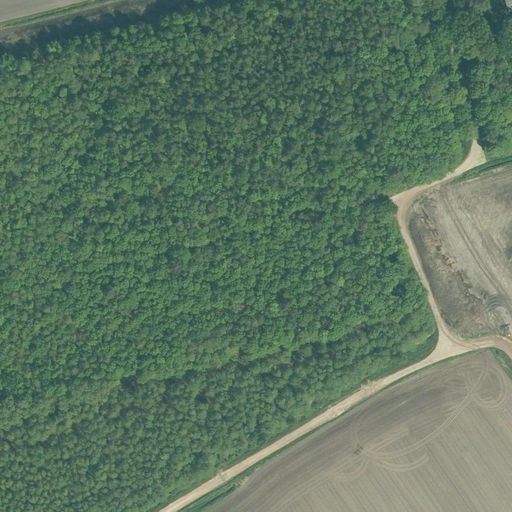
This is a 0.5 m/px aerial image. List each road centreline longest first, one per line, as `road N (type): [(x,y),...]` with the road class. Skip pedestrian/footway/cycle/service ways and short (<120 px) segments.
road 1 (unclassified): [(381,382),(449,349),(399,215),(407,194),(473,161),(475,131),(442,0)]
road 2 (track): [(166,511),(381,382)]
